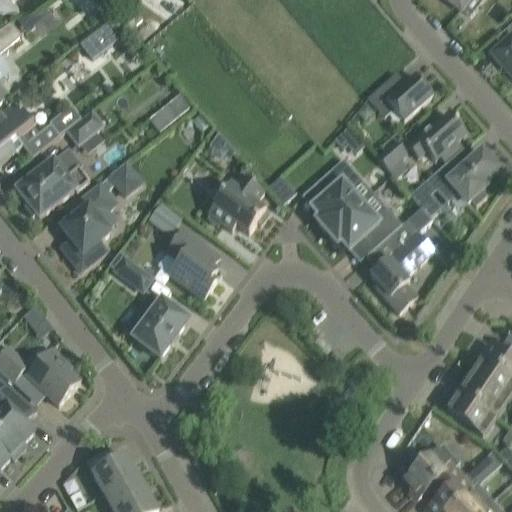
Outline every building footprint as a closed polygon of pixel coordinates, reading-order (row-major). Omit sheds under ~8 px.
[(12,0),(0,0),(0,20),(17,7),(12,0)] [(48,0),(47,0),(22,16),(37,39),(63,23),(48,0)] [(444,0),(461,13),(462,13),(471,0),(444,0)] [(0,55),(21,39),(11,26),(0,34),(0,55)] [(106,29),(80,49),(91,64),(119,43),(107,28),(106,29)] [(511,37),(491,56),(511,80),(511,37)] [(385,87),(371,100),(380,110),(386,105),(394,114),(404,125),(418,113),(433,100),(415,79),(406,87),(394,97),(385,87)] [(18,109),(38,94),(31,85),(11,100),(18,109)] [(8,100),(0,89),(0,108),(12,100),(10,98),(8,100)] [(175,103),(150,123),(159,136),(160,137),(191,112),(184,103),(181,99),(175,103)] [(0,167),(12,158),(23,150),(27,147),(36,159),(60,140),(51,128),(39,137),(36,134),(37,133),(20,113),(18,114),(14,109),(0,120),(0,167)] [(89,117),(88,118),(67,135),(66,136),(79,151),(105,131),(93,115),(89,117)] [(198,118),(192,124),(201,135),(208,129),(198,118)] [(435,165),(451,150),(466,137),(450,118),(438,129),(436,126),(408,151),(418,162),(426,155),(435,165)] [(352,161),(367,149),(350,130),(336,142),(352,161)] [(220,137),(216,142),(224,147),(225,146),(229,149),(228,151),(236,156),(237,155),(220,137)] [(377,162),(388,174),(396,183),(408,172),(400,163),(407,157),(396,145),(377,162)] [(90,185),(79,172),(82,170),(69,153),(18,194),(28,207),(25,210),(33,221),(36,218),(40,222),(75,194),(76,196),(90,185)] [(448,166),(428,184),(437,194),(448,207),(459,197),(468,208),(471,205),(476,210),(488,200),(483,195),(486,192),(482,188),(499,174),(497,170),(494,167),(492,164),(489,161),(486,158),(483,156),(468,169),(467,170),(464,167),(456,175),(448,166)] [(326,201),(313,213),(321,222),(317,225),(328,237),(361,207),(373,196),(344,164),(316,189),(326,201)] [(127,166),(109,180),(102,185),(109,193),(115,188),(125,202),(144,188),(127,166)] [(211,219),(208,223),(218,231),(221,227),(232,235),(237,229),(249,238),(257,227),(260,229),(270,217),(256,208),(265,197),(241,179),(233,190),(231,188),(228,192),(225,190),(213,206),(216,209),(209,218),(211,219)] [(282,183),(274,190),(288,206),(296,199),(282,183)] [(100,188),(79,204),(80,205),(81,204),(88,212),(63,232),(71,243),(66,247),(72,254),(67,257),(81,275),(107,255),(100,245),(110,238),(107,235),(112,232),(101,218),(115,208),(100,188)] [(420,192),(411,200),(419,209),(428,201),(420,192)] [(361,207),(328,237),(339,249),(342,246),(350,255),(363,243),(374,255),(385,245),(402,230),(373,196),(361,207)] [(162,206),(149,223),(157,230),(162,223),(175,233),(183,222),(162,206)] [(396,257),(371,279),(380,288),(376,291),(399,318),(418,301),(407,289),(410,286),(406,281),(435,255),(433,253),(419,237),(433,224),(422,212),(407,226),(402,230),(385,245),(396,257)] [(181,265),(171,279),(204,304),(222,280),(213,273),(220,263),(184,235),(168,256),(181,265)] [(443,244),(433,253),(435,255),(449,272),(457,259),(443,244)] [(120,256),(109,270),(143,295),(154,281),(120,256)] [(162,304),(150,321),(140,314),(126,332),(136,339),(134,342),(160,362),(189,324),(162,304)] [(511,336),(502,350),(511,356),(511,336)] [(474,381),(507,403),(511,395),(511,362),(492,349),(483,362),(485,363),(474,381)] [(52,353),(38,368),(27,380),(59,409),(81,386),(62,369),(65,365),(52,353)] [(5,354),(0,360),(0,374),(14,387),(26,374),(6,355),(5,354)] [(462,398),(495,420),(507,403),(474,381),(462,398)] [(0,396),(0,437),(20,457),(27,449),(24,447),(35,435),(26,427),(37,415),(23,401),(8,388),(0,396)] [(483,438),(495,420),(462,398),(450,416),(483,438)] [(507,450),(511,445),(511,433),(511,432),(502,444),(507,450)] [(0,472),(11,461),(14,464),(20,457),(0,437),(0,472)] [(444,449),(406,483),(421,500),(434,489),(443,500),(463,483),(454,473),(458,470),(460,467),(444,449)] [(511,473),(511,455),(507,450),(498,458),(511,473)] [(105,498),(138,479),(130,465),(128,466),(125,461),(117,465),(111,453),(87,466),(105,498)] [(138,479),(105,498),(112,511),(123,511),(148,498),(138,479)] [(450,511),(484,511),(492,505),(477,489),(472,493),(463,483),(443,500),(453,510),(450,511)] [(76,511),(78,511),(87,508),(80,495),(70,501),(76,511)] [(123,511),(156,511),(148,498),(123,511)]
